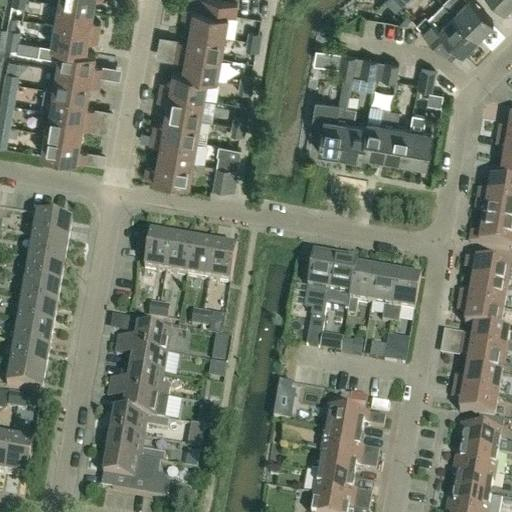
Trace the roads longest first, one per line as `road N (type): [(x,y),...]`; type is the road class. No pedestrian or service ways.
road 1 (residential): [(441,246),(112,193)]
road 2 (residential): [(56,511),(112,193)]
road 3 (residential): [(392,511),(441,246)]
road 4 (residential): [(112,193),(151,0)]
road 5 (residential): [(441,246),(463,102),(473,93)]
road 6 (residential): [(473,93),(443,63),(341,46)]
